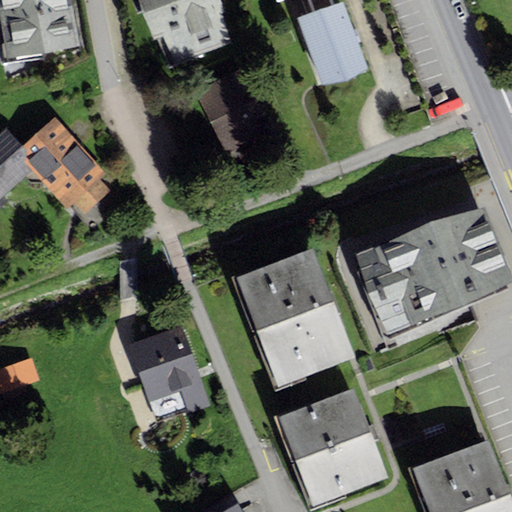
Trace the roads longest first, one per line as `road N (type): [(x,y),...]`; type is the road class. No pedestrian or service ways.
road 1 (residential): [(164,231),(109,87),(94,0)]
road 2 (track): [(164,231),(125,245),(129,311),(116,346),(138,415)]
road 3 (track): [(164,231),(343,167)]
road 4 (track): [(0,293),(125,245)]
road 5 (tertiary): [(495,118),(445,0)]
